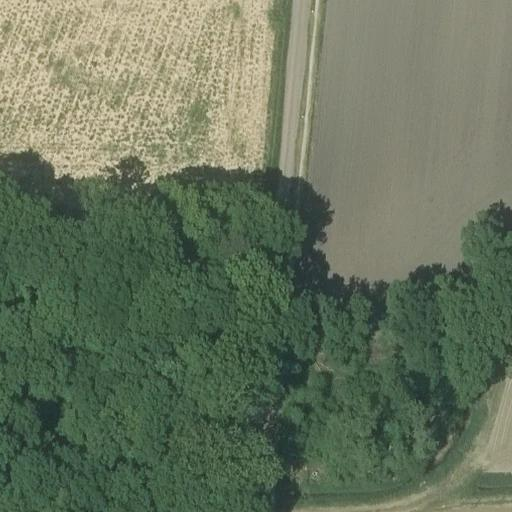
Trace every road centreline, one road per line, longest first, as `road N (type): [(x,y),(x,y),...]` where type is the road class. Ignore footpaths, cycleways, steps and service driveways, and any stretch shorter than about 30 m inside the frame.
road 1 (track): [(310,0),(267,511)]
road 2 (track): [(278,324),(149,280),(0,278)]
